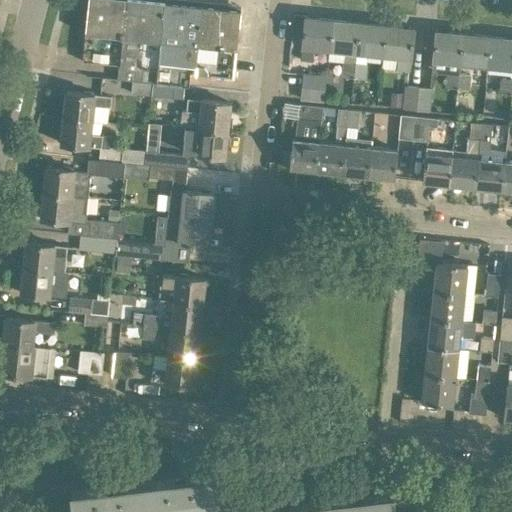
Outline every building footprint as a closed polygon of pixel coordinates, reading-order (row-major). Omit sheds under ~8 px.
[(88,0),(87,10),(82,62),(119,66),(122,37),(126,0),(88,0)] [(119,66),(117,79),(132,81),(151,83),(155,83),(157,69),(162,14),(163,2),(144,0),(126,0),(122,37),(119,66)] [(198,39),(202,6),(163,2),(162,14),(157,69),(155,83),(184,86),(188,86),(190,72),(195,72),(198,39)] [(202,6),(198,39),(235,43),(239,10),(202,6)] [(314,47),(327,49),(330,19),(302,17),(299,45),(302,46),(300,60),(312,61),(314,47)] [(330,19),(327,49),(354,52),(357,22),(330,19)] [(357,22),(354,52),(381,55),(384,25),(357,22)] [(411,28),(384,25),(381,55),(396,57),(394,67),(407,69),(411,28)] [(431,59),(459,62),(462,34),(435,31),(431,59)] [(462,34),(459,62),(486,65),(489,36),(462,34)] [(486,65),(511,68),(511,38),(489,36),(486,65)] [(235,43),(198,39),(195,72),(231,76),(235,43)] [(351,78),(353,63),(343,62),(341,77),(351,78)] [(366,79),(367,65),(353,63),(351,78),(366,79)] [(324,75),(302,73),(300,87),(323,89),(324,75)] [(458,75),(446,74),(445,88),(456,89),(458,75)] [(458,75),(456,89),(469,90),(471,76),(468,76),(458,75)] [(499,94),(510,95),(511,80),(500,79),(499,94)] [(131,94),(143,95),(142,105),(150,106),(151,96),(151,83),(132,81),(131,94)] [(184,86),(155,83),(151,83),(151,96),(183,99),(184,86)] [(404,93),(402,107),(402,109),(414,110),(417,87),(405,86),(404,93)] [(300,87),(299,98),(298,100),(321,103),(323,89),(300,87)] [(430,112),(432,89),(417,87),(414,110),(430,112)] [(66,92),(64,118),(92,121),(94,105),(110,108),(111,97),(94,95),(94,92),(83,90),(83,93),(66,92)] [(402,107),(404,93),(391,92),(390,106),(402,107)] [(180,126),(226,131),(229,102),(188,97),(187,111),(181,110),(180,126)] [(297,105),(296,119),(320,122),(321,108),(297,105)] [(318,141),(314,170),(341,172),(344,144),(346,126),(348,109),(338,108),(336,125),(337,126),(335,143),(318,141)] [(348,109),(346,126),(357,128),(359,111),(348,109)] [(400,115),(398,139),(411,140),(414,117),(400,115)] [(414,117),(411,140),(427,142),(428,127),(436,127),(437,119),(414,117)] [(61,144),(100,148),(108,149),(108,148),(109,136),(91,134),(92,121),(64,118),(61,144)] [(451,150),(448,184),(474,186),(481,123),(471,122),(469,138),(467,138),(466,151),(451,150)] [(148,132),(161,133),(162,124),(149,123),(148,132)] [(500,189),(504,161),(505,150),(490,149),(492,125),(481,123),(474,186),(500,189)] [(207,156),(207,153),(224,155),(226,131),(180,126),(178,139),(184,140),(183,151),(198,153),(198,155),(207,156)] [(314,170),(318,141),(291,138),(287,167),(314,170)] [(341,172),(367,175),(370,147),(344,144),(341,172)] [(397,150),(370,147),(367,175),(394,178),(397,150)] [(448,184),(451,150),(426,147),(426,152),(424,152),(421,181),(448,184)] [(108,149),(100,148),(99,160),(123,162),(143,164),(145,151),(108,148),(108,149)] [(162,167),(186,169),(188,155),(145,151),(143,164),(150,165),(162,167)] [(122,176),(123,162),(99,160),(98,173),(122,176)] [(511,161),(504,161),(500,189),(511,190),(511,161)] [(173,180),(174,168),(162,167),(150,165),(149,177),(173,180)] [(44,193),(88,198),(91,172),(46,167),(44,193)] [(168,215),(210,220),(213,194),(183,191),(170,190),(168,215)] [(69,222),(85,224),(86,220),(88,198),(44,193),(41,219),(69,222)] [(111,219),(119,220),(120,211),(111,210),(111,219)] [(207,245),(210,220),(168,215),(165,241),(178,242),(207,245)] [(117,223),(86,220),(85,224),(84,235),(115,239),(117,223)] [(80,235),(78,249),(114,253),(115,239),(84,235),(80,235)] [(418,250),(441,252),(442,241),(418,239),(418,250)] [(26,242),(23,268),(64,272),(67,247),(26,242)] [(166,249),(133,245),(132,257),(164,260),(166,249)] [(118,272),(129,273),(130,258),(119,257),(118,272)] [(433,291),(463,294),(466,264),(450,263),(449,264),(436,263),(433,291)] [(68,273),(64,272),(23,268),(21,292),(65,299),(66,287),(68,273)] [(172,301),(202,304),(205,277),(163,273),(160,299),(172,300),(172,301)] [(487,274),(485,296),(497,298),(500,275),(487,274)] [(475,322),(461,321),(463,294),(433,291),(430,319),(475,323),(475,322)] [(68,312),(85,313),(107,316),(109,301),(69,297),(68,312)] [(172,301),(170,316),(144,313),(143,326),(155,328),(169,329),(199,332),(202,304),(172,301)] [(483,309),(482,323),(495,325),(496,311),(483,309)] [(83,325),(106,328),(107,316),(85,313),(83,325)] [(511,341),(511,318),(502,317),(499,340),(511,341)] [(46,321),(6,318),(3,344),(50,348),(36,347),(36,345),(34,345),(36,332),(44,333),(46,321)] [(458,350),(459,337),(473,339),(475,323),(430,319),(427,347),(458,350)] [(155,328),(143,326),(120,324),(119,336),(154,340),(155,328)] [(166,357),(196,360),(199,332),(169,329),(166,357)] [(479,352),(492,353),(493,338),(480,337),(479,352)] [(510,364),(511,343),(511,341),(499,340),(497,362),(510,364)] [(47,378),(50,348),(3,344),(0,373),(47,378)] [(424,375),(455,378),(458,350),(427,347),(424,375)] [(78,372),(87,373),(101,374),(103,354),(80,351),(78,372)] [(112,376),(126,378),(129,352),(114,351),(112,376)] [(196,360),(166,357),(165,370),(152,368),(151,380),(194,385),(196,360)] [(478,365),(476,380),(489,381),(490,366),(478,365)] [(455,378),(424,375),(421,403),(436,404),(436,406),(452,407),(455,378)] [(468,413),(485,415),(489,381),(476,380),(475,393),(471,392),(468,413)] [(511,419),(511,383),(506,383),(503,418),(511,419)] [(143,483),(146,511),(218,511),(219,511),(215,475),(143,483)] [(146,511),(143,483),(112,487),(71,491),(73,511),(146,511)] [(394,511),(393,494),(350,498),(320,502),(321,511),(394,511)] [(248,511),(321,511),(320,502),(248,510),(248,511)]
